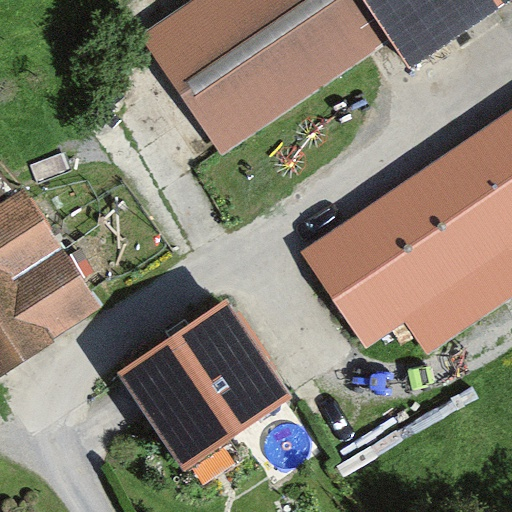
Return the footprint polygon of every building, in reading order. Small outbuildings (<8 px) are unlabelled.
[(216,184),(357,93),(296,0),(241,0),(139,66),(216,184)] [(511,0),(340,0),(398,89),(511,14),(511,0)] [(392,347),(416,383),(511,316),(511,128),(293,279),(356,371),(392,347)] [(0,406),(102,339),(18,214),(5,222),(0,215),(0,406)] [(173,493),(282,421),(215,321),(106,393),(173,493)]
